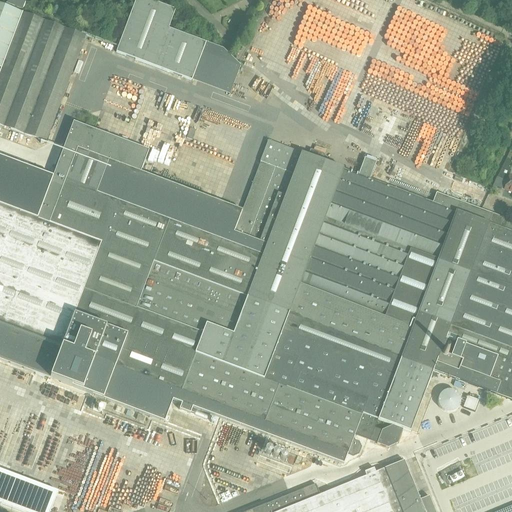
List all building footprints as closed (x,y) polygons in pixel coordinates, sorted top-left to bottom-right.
[(206,43),(168,29),(175,10),(147,0),(135,0),(116,53),(191,81),(206,43)] [(351,17),(352,4),(335,3),(335,11),(338,11),(338,16),(351,17)] [(0,125),(45,142),(86,37),(23,13),(0,4),(0,67),(2,69),(0,73),(0,125)] [(103,6),(98,13),(102,16),(106,8),(103,6)] [(223,49),(206,43),(191,81),(229,95),(239,68),(223,49)] [(241,92),(250,101),(259,93),(250,83),(241,92)] [(186,129),(193,127),(191,117),(183,119),(186,129)] [(403,429),(411,432),(433,371),(511,401),(511,221),(436,193),(432,203),(370,180),(376,162),(365,158),(358,175),(268,140),(260,162),(259,162),(241,210),(141,172),(149,150),(74,122),(53,177),(0,157),(0,360),(50,379),(52,374),(55,376),(62,379),(60,383),(164,422),(172,400),(181,404),(179,410),(190,414),(192,407),(344,464),(347,454),(353,456),(358,453),(360,447),(358,442),(352,440),(355,434),(388,446),(398,442),(403,429)] [(479,400),(467,396),(462,408),(475,413),(479,400)] [(69,403),(57,404),(57,414),(87,413),(86,403),(69,403)] [(111,409),(96,458),(107,462),(110,453),(119,456),(122,447),(119,446),(129,415),(111,409)] [(435,511),(429,497),(420,500),(404,461),(375,472),(374,468),(364,472),(366,476),(320,495),(316,484),(247,511),(435,511)] [(271,461),(270,466),(281,469),(283,464),(271,461)]
